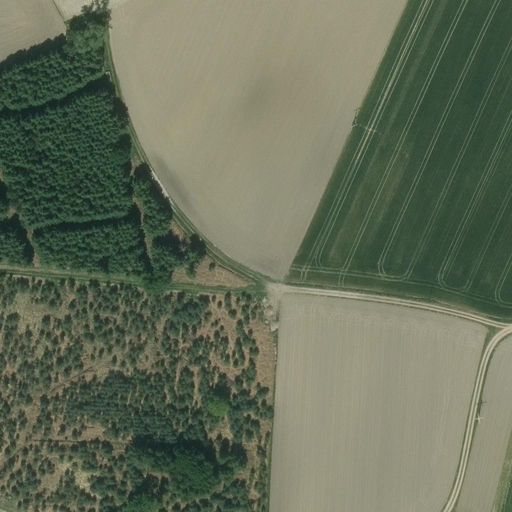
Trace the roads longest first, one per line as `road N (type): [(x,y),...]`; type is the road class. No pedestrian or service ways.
road 1 (track): [(0,262),(283,289)]
road 2 (track): [(511,327),(383,299),(283,289)]
road 3 (track): [(446,511),(457,495),(486,350),(511,328)]
